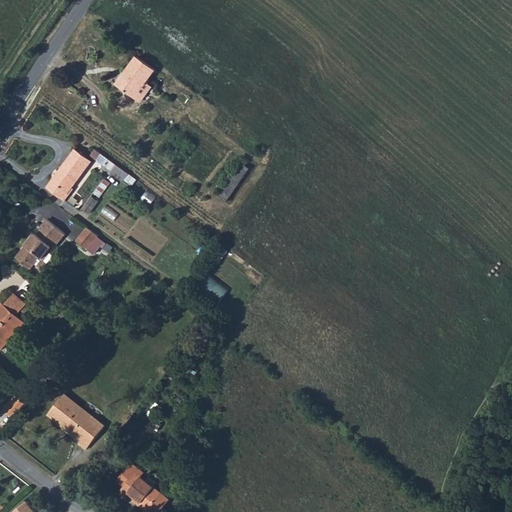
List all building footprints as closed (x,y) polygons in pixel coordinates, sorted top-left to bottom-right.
[(137,55),(116,84),(134,99),(137,95),(144,101),(154,89),(146,83),(156,70),(137,55)] [(144,101),(137,95),(134,99),(142,104),(144,101)] [(212,124),(235,141),(245,128),(222,111),(212,124)] [(56,181),(53,180),(46,188),(65,203),(72,194),(68,191),(91,164),(76,152),(60,171),(63,173),(56,181)] [(102,156),(98,161),(103,165),(108,160),(102,156)] [(131,179),(108,160),(103,165),(127,184),(131,179)] [(63,235),(45,219),(39,225),(41,227),(33,236),(24,246),(18,252),(30,264),(32,262),(36,265),(43,265),(52,256),(46,250),(49,246),(51,248),(63,235)] [(98,238),(88,230),(80,240),(91,248),(98,238)] [(20,242),(24,246),(33,236),(29,233),(20,242)] [(18,252),(14,256),(27,268),(30,264),(18,252)] [(200,288),(221,304),(233,288),(211,273),(200,288)] [(0,302),(0,349),(20,324),(11,317),(21,304),(8,294),(0,302)] [(61,397),(44,418),(59,429),(60,427),(76,439),(78,439),(79,441),(78,444),(76,447),(84,453),(102,430),(94,423),(92,426),(77,414),(79,411),(61,397)] [(1,413),(12,423),(25,409),(13,399),(1,413)] [(120,491),(115,497),(123,504),(126,500),(137,511),(151,511),(160,501),(137,482),(132,477),(138,472),(130,466),(114,485),(120,491)] [(138,472),(132,477),(137,482),(143,476),(138,472)] [(34,511),(26,502),(13,511),(34,511)]
